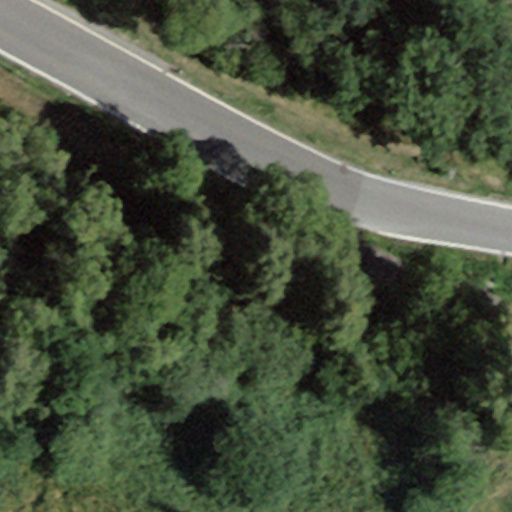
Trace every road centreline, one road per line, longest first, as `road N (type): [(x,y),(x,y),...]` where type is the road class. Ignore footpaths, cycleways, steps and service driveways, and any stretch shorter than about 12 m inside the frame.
road 1 (tertiary): [(511,234),(390,215),(140,123),(0,34)]
road 2 (track): [(269,170),(277,221),(344,259),(511,324)]
